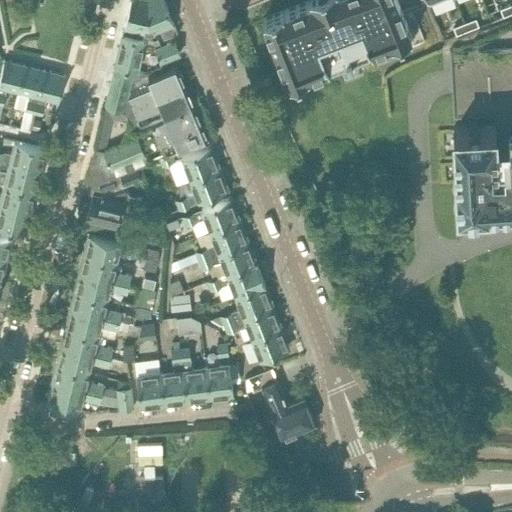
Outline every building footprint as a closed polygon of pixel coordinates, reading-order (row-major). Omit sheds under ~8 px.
[(129,0),(124,25),(143,30),(150,32),(160,28),(163,37),(177,32),(164,0),(129,0)] [(303,0),(263,16),(287,78),(288,81),(411,33),(403,12),(398,0),(303,0)] [(511,11),(511,5),(511,3),(500,8),(503,15),(511,11)] [(478,25),(475,17),(464,22),(467,29),(478,25)] [(467,29),(464,22),(453,26),(456,34),(467,29)] [(124,25),(114,65),(137,70),(142,71),(137,70),(143,46),(155,49),(156,49),(160,61),(180,53),(174,40),(160,45),(158,37),(151,40),(142,38),(143,30),(124,25)] [(4,59),(0,73),(0,115),(2,104),(7,87),(17,90),(24,64),(4,59)] [(17,90),(14,105),(25,108),(24,108),(20,126),(20,127),(29,129),(34,111),(44,69),(24,64),(17,90)] [(142,71),(137,70),(114,65),(104,104),(123,109),(131,105),(128,98),(131,82),(141,78),(142,71)] [(185,86),(177,66),(149,78),(153,88),(128,98),(131,105),(132,109),(185,86)] [(44,69),(34,111),(42,113),(46,97),(58,100),(64,74),(44,69)] [(185,86),(132,109),(136,119),(160,109),(164,117),(164,118),(193,105),(185,86)] [(101,118),(85,186),(113,175),(148,161),(139,141),(137,136),(135,136),(105,149),(112,118),(129,122),(133,130),(140,127),(136,119),(132,109),(131,105),(123,109),(104,104),(101,118)] [(165,154),(170,152),(178,150),(207,137),(193,105),(164,118),(164,117),(151,122),(165,154)] [(511,158),(496,159),(494,124),(492,124),(491,114),(455,117),(456,127),(452,127),(455,174),(456,208),(488,206),(488,203),(511,201),(511,158)] [(46,148),(15,140),(11,153),(0,149),(0,158),(41,169),(46,148)] [(174,160),(169,162),(177,183),(191,178),(220,166),(215,155),(211,154),(208,146),(189,153),(183,156),(173,159),(174,160)] [(165,154),(158,157),(161,165),(174,160),(170,152),(165,154)] [(35,190),(41,169),(0,158),(0,181),(4,182),(35,190)] [(84,213),(86,213),(85,217),(118,225),(121,210),(143,216),(148,199),(129,194),(125,184),(141,178),(137,166),(148,161),(113,175),(85,186),(87,190),(89,192),(92,193),(89,203),(86,202),(83,204),(82,210),(84,213)] [(224,178),(220,166),(191,178),(196,191),(174,200),(178,208),(225,190),(222,182),(224,178)] [(0,203),(30,211),(35,190),(4,182),(1,194),(0,194),(0,203)] [(185,224),(191,222),(196,234),(239,218),(235,206),(231,205),(228,197),(181,215),(185,224)] [(0,226),(25,232),(30,211),(0,203),(0,226)] [(171,261),(171,269),(178,266),(198,259),(245,240),(242,233),(244,230),(239,218),(210,229),(215,242),(205,246),(195,250),(195,251),(176,259),(171,261)] [(11,237),(0,234),(0,256),(6,258),(11,237)] [(91,234),(89,240),(86,242),(83,252),(116,261),(118,251),(134,255),(136,243),(127,241),(127,243),(91,234)] [(245,240),(198,259),(198,260),(201,267),(222,259),(227,272),(256,261),(252,249),(248,248),(245,240)] [(81,272),(128,284),(130,275),(113,271),(116,261),(83,252),(80,263),(83,267),(81,272)] [(155,271),(159,256),(147,253),(143,267),(155,271)] [(227,272),(208,280),(211,288),(218,286),(223,299),(236,294),(265,282),(256,261),(227,272)] [(76,278),(74,290),(106,299),(109,288),(126,292),(128,284),(81,272),(80,276),(76,278)] [(143,275),(140,286),(149,287),(152,288),(154,277),(143,275)] [(179,278),(170,281),(169,295),(176,292),(184,289),(179,278)] [(269,294),(265,282),(236,294),(241,306),(210,319),(220,325),(223,323),(270,305),(267,297),(269,294)] [(74,290),(71,300),(74,303),(72,309),(128,324),(128,323),(133,324),(133,323),(135,316),(134,315),(121,311),(104,307),(106,299),(74,290)] [(176,292),(169,295),(171,310),(190,308),(188,291),(176,292)] [(144,306),(137,305),(134,315),(135,316),(143,318),(150,316),(151,308),(144,306)] [(247,323),(252,337),(281,326),(277,314),(273,312),(270,305),(223,323),(226,332),(247,323)] [(101,325),(117,329),(119,322),(72,309),(71,313),(67,315),(64,327),(98,336),(101,325)] [(190,314),(176,316),(178,332),(201,329),(199,319),(190,314)] [(156,337),(154,321),(141,322),(137,337),(136,340),(156,337)] [(137,337),(140,328),(132,326),(119,322),(117,329),(116,332),(137,337)] [(261,359),(287,349),(284,340),(286,337),(281,326),(252,337),(261,359)] [(64,327),(62,336),(64,340),(63,347),(110,360),(110,356),(112,348),(96,344),(98,336),(64,327)] [(179,341),(170,342),(173,370),(159,372),(163,403),(176,401),(178,398),(186,397),(179,341)] [(194,396),(197,399),(210,397),(206,366),(192,368),(189,346),(180,347),(179,341),(186,397),(194,396)] [(228,355),(227,341),(217,343),(218,356),(228,355)] [(134,360),(133,343),(123,343),(123,360),(134,360)] [(58,351),(55,365),(88,374),(91,361),(108,365),(108,364),(110,360),(63,347),(62,349),(58,351)] [(210,397),(222,395),(224,392),(233,391),(230,376),(239,374),(237,362),(206,366),(210,397)] [(116,387),(103,385),(86,381),(88,374),(55,365),(53,373),(55,376),(53,385),(100,397),(101,393),(117,396),(116,387)] [(271,367),(248,376),(252,388),(261,384),(282,436),(314,423),(303,397),(287,404),(276,378),(271,367)] [(136,375),(140,403),(149,402),(152,405),(163,403),(159,372),(136,375)] [(130,386),(129,379),(119,378),(116,387),(130,386)] [(45,403),(49,403),(78,411),(82,397),(99,401),(100,397),(53,385),(52,390),(48,392),(45,403)] [(130,386),(116,387),(117,396),(119,409),(133,407),(130,386)] [(241,506),(239,459),(221,460),(223,507),(241,506)] [(141,467),(139,496),(154,497),(157,468),(141,467)]
